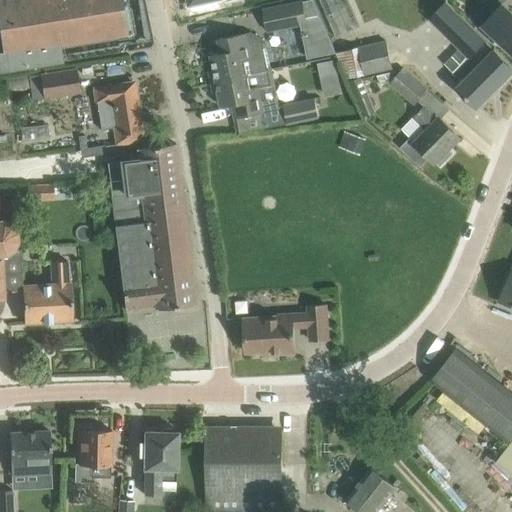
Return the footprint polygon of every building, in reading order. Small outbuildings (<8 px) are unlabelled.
[(61,43),(126,32),(121,0),(0,0),(0,15),(9,71),(64,62),(61,43)] [(188,0),(191,9),(210,4),(209,0),(188,0)] [(304,0),(265,8),(269,31),(301,24),(309,23),(304,0)] [(309,23),(301,24),(308,58),(338,52),(314,0),(306,0),(304,0),(309,23)] [(318,0),(334,36),(360,26),(348,0),(318,0)] [(463,81),(458,87),(478,107),(479,106),(482,108),(492,98),(489,96),(511,72),(511,65),(447,1),(430,18),(469,56),(454,72),(463,81)] [(498,38),(511,50),(511,12),(501,2),(482,22),(484,24),(479,28),(485,34),(496,46),(497,45),(494,42),(498,38)] [(210,71),(212,81),(273,69),(266,41),(251,32),(219,39),(222,52),(212,54),(215,70),(210,71)] [(338,52),(349,78),(366,74),(393,68),(387,41),(360,47),(338,52)] [(335,60),(322,63),(325,76),(338,74),(335,60)] [(47,73),(51,99),(87,93),(83,68),(47,73)] [(379,74),(381,85),(391,84),(403,68),(379,74)] [(427,88),(403,68),(391,84),(413,103),(427,88)] [(273,69),(212,81),(215,92),(220,91),(223,107),(233,105),(236,118),(262,113),(265,128),(317,116),(312,97),(281,104),(273,69)] [(32,76),(35,100),(46,99),(43,75),(32,76)] [(361,78),(350,80),(357,97),(368,94),(361,78)] [(96,88),(102,128),(116,126),(119,144),(119,146),(144,142),(134,82),(96,88)] [(427,131),(416,142),(436,161),(437,161),(441,165),(453,153),(449,148),(460,137),(441,118),(439,119),(425,106),(414,118),(427,131)] [(138,156),(107,160),(126,308),(156,304),(156,309),(196,304),(176,143),(137,148),(138,156)] [(91,146),(92,155),(106,153),(106,150),(105,146),(105,144),(91,146)] [(116,144),(105,146),(106,150),(106,153),(107,154),(120,152),(119,146),(119,144),(116,144)] [(54,183),(27,185),(29,200),(55,198),(54,183)] [(0,297),(6,298),(5,294),(23,293),(23,285),(21,249),(14,249),(15,248),(16,245),(17,243),(18,241),(19,238),(19,237),(19,234),(18,231),(17,228),(16,226),(15,225),(14,223),(13,223),(11,221),(9,220),(7,219),(3,218),(0,218),(0,211),(0,297)] [(23,285),(23,293),(24,297),(25,323),(73,320),(71,282),(70,282),(68,261),(51,262),(53,283),(23,285)] [(511,273),(500,302),(511,307),(511,273)] [(305,314),(245,318),(247,352),(272,351),(272,354),(296,353),(295,327),(310,326),(311,340),(330,338),(327,301),(304,302),(305,314)] [(511,391),(456,348),(432,379),(511,442),(511,391)] [(113,430),(81,429),(80,464),(76,464),(76,480),(94,481),(94,477),(111,477),(113,430)] [(50,430),(10,432),(12,475),(52,474),(50,430)] [(145,441),(140,441),(140,455),(145,455),(145,467),(146,467),(145,494),(177,495),(178,431),(146,431),(145,441)] [(282,511),(282,432),(208,432),(208,511),(282,511)] [(373,467),(347,499),(363,511),(390,511),(399,501),(391,494),(397,486),(373,467)] [(14,511),(15,489),(0,489),(0,511),(14,511)] [(135,511),(136,500),(121,499),(120,511),(135,511)]
